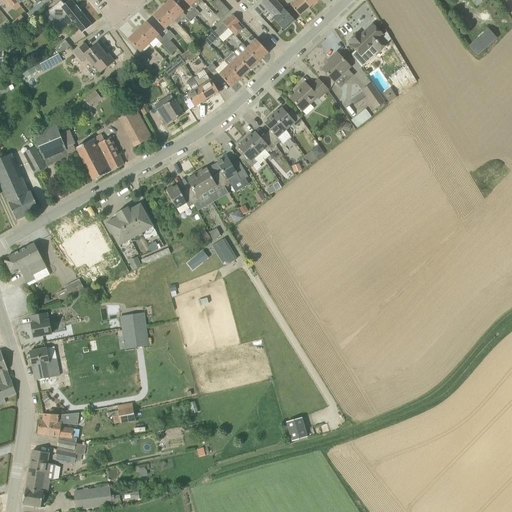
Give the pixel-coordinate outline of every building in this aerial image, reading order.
[(0,0),(8,10),(17,3),(14,0),(0,0)] [(70,12),(85,31),(92,25),(71,0),(69,0),(64,4),(60,0),(44,14),(54,26),(70,12)] [(197,20),(195,18),(189,12),(186,15),(183,12),(172,0),(169,0),(162,7),(175,20),(177,23),(184,16),(192,25),(197,20)] [(201,0),(183,0),(189,6),(190,5),(193,9),(189,12),(195,18),(200,13),(196,8),(203,1),(201,0)] [(225,7),(219,0),(214,0),(211,3),(220,12),(225,7)] [(275,0),(265,0),(262,3),(274,16),(272,18),(284,30),(295,20),(275,0)] [(300,16),(310,7),(305,1),(304,0),(295,0),(296,0),(290,5),(294,10),(300,16)] [(45,7),(41,2),(36,6),(32,10),(36,14),(45,7)] [(152,16),(165,29),(175,20),(162,7),(152,16)] [(228,29),(230,30),(239,21),(233,15),(224,23),(228,29)] [(147,22),(137,30),(149,44),(159,35),(147,22)] [(219,37),(228,29),(224,23),(214,32),(219,37)] [(10,24),(4,29),(9,36),(15,31),(10,24)] [(381,37),(383,35),(373,24),(361,36),(358,33),(349,41),(352,44),(351,45),(356,51),(352,55),(360,67),(378,52),(387,44),(381,37)] [(179,27),(176,31),(187,42),(190,39),(179,27)] [(469,46),(477,55),(496,38),(488,29),(469,46)] [(128,39),(140,53),(149,44),(137,30),(128,39)] [(175,37),(169,31),(164,36),(170,42),(175,37)] [(219,37),(214,32),(209,37),(214,42),(219,37)] [(177,49),(170,42),(164,36),(158,41),(171,54),(177,49)] [(58,53),(71,47),(65,40),(54,49),(58,53)] [(268,53),(256,40),(246,48),(259,62),(268,53)] [(107,53),(106,55),(97,44),(89,50),(85,45),(75,53),(82,62),(86,58),(93,66),(96,63),(102,71),(114,62),(107,53)] [(179,56),(186,65),(198,56),(191,47),(179,56)] [(250,70),(259,62),(246,48),(237,57),(250,70)] [(322,69),(334,82),(351,67),(337,52),(331,58),(332,60),(322,69)] [(139,59),(144,65),(149,61),(144,55),(139,59)] [(43,62),(46,69),(60,63),(57,56),(43,62)] [(250,70),(237,57),(228,66),(240,79),(250,70)] [(163,70),(167,76),(173,72),(176,70),(171,64),(169,66),(163,70)] [(213,74),(217,70),(212,64),(208,68),(213,74)] [(231,88),(240,79),(228,66),(219,74),(231,88)] [(33,67),(23,73),(26,78),(36,71),(33,67)] [(193,78),(196,82),(202,93),(206,99),(218,92),(215,86),(210,80),(207,75),(200,79),(197,76),(193,78)] [(318,98),(328,90),(318,80),(309,88),(304,83),(298,88),(300,90),(290,99),(302,111),(317,97),(318,98)] [(202,93),(196,82),(189,87),(192,92),(187,95),(190,100),(194,107),(206,99),(202,93)] [(364,101),(371,111),(385,102),(372,84),(361,91),(367,99),(364,101)] [(397,98),(390,88),(382,94),(389,104),(397,98)] [(95,91),(84,100),(90,107),(101,98),(95,91)] [(171,95),(154,105),(158,110),(166,124),(183,114),(174,99),(171,95)] [(141,113),(147,109),(143,103),(137,106),(141,113)] [(294,129),(302,121),(292,110),(288,114),(282,108),(279,110),(278,109),(272,114),(286,130),(291,125),(294,129)] [(136,109),(120,118),(135,146),(151,138),(136,109)] [(357,128),(372,117),(366,109),(351,121),(357,128)] [(265,134),(276,145),(281,141),(283,144),(291,137),(286,130),(272,114),(266,119),(267,121),(264,124),(270,130),(265,134)] [(342,123),(340,129),(349,132),(351,126),(342,123)] [(33,134),(46,166),(68,155),(56,125),(33,134)] [(276,145),(265,134),(261,138),(255,132),(252,134),(251,133),(245,138),(259,154),(265,149),(268,153),(276,145)] [(101,135),(76,148),(93,181),(124,164),(110,137),(104,140),(101,135)] [(237,148),(243,154),(239,158),(249,169),(257,162),(254,159),(259,154),(245,138),(239,143),(241,145),(237,148)] [(319,145),(306,154),(311,162),(325,153),(319,145)] [(34,173),(46,166),(36,147),(23,154),(34,173)] [(16,220),(39,209),(30,192),(28,193),(11,154),(0,158),(0,184),(8,202),(16,220)] [(221,169),(216,172),(224,187),(230,183),(232,186),(247,177),(238,160),(231,164),(226,155),(220,159),(220,160),(217,162),(221,169)] [(216,172),(211,175),(207,168),(203,170),(203,169),(196,172),(207,191),(212,188),(215,192),(224,187),(216,172)] [(191,187),(186,190),(194,204),(204,199),(201,195),(207,191),(196,172),(189,176),(190,178),(187,179),(191,187)] [(166,190),(177,209),(186,203),(188,207),(194,204),(186,190),(181,193),(177,185),(173,187),(172,186),(166,190)] [(276,190),(273,186),(266,190),(269,194),(276,190)] [(153,227),(145,213),(140,204),(129,210),(127,207),(115,214),(117,217),(106,223),(111,232),(119,247),(153,227)] [(236,221),(243,217),(239,210),(232,214),(236,221)] [(209,232),(214,241),(220,235),(217,229),(209,232)] [(237,259),(225,239),(211,247),(223,266),(227,264),(228,265),(237,259)] [(36,273),(47,268),(34,243),(26,247),(34,262),(31,264),(36,273)] [(33,275),(36,273),(31,264),(34,262),(26,247),(6,257),(4,264),(10,275),(20,270),(27,283),(35,279),(33,275)] [(170,254),(168,249),(141,260),(144,266),(170,254)] [(208,257),(203,252),(188,264),(192,270),(208,257)] [(131,259),(133,269),(141,267),(139,257),(131,259)] [(60,301),(70,296),(70,297),(95,284),(90,274),(65,287),(66,289),(56,294),(60,301)] [(46,313),(31,316),(32,323),(31,323),(31,325),(32,325),(33,328),(32,328),(34,337),(51,333),(49,320),(48,320),(46,313)] [(149,346),(144,315),(121,318),(125,349),(149,346)] [(35,380),(36,380),(59,375),(56,358),(49,360),(47,348),(29,352),(32,366),(35,380)] [(8,370),(1,351),(0,351),(0,376),(3,384),(0,384),(0,398),(16,393),(12,381),(10,381),(6,370),(8,370)] [(120,423),(136,420),(132,403),(117,406),(120,423)] [(59,437),(57,449),(82,454),(84,454),(86,445),(83,445),(83,444),(76,443),(76,438),(72,437),(74,429),(61,427),(62,423),(65,423),(65,414),(43,414),(42,420),(39,419),(37,434),(59,437)] [(286,422),(292,442),(307,437),(302,418),(286,422)] [(82,454),(57,449),(55,459),(75,463),(75,460),(80,461),(82,454)] [(45,479),(49,479),(52,480),(55,465),(47,464),(48,453),(32,450),(28,476),(45,479)] [(138,465),(137,474),(146,474),(146,465),(138,465)] [(41,507),(43,493),(45,479),(28,476),(23,504),(41,507)] [(111,495),(110,487),(83,490),(84,498),(75,499),(76,509),(121,503),(120,495),(114,496),(114,495),(111,495)]
